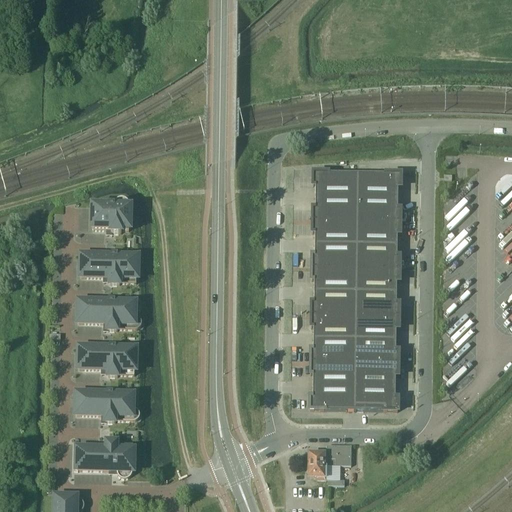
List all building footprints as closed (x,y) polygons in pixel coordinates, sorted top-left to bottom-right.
[(357,201),(357,177),(327,177),(327,176),(312,176),(312,189),(313,189),(313,188),(315,188),(314,201),(357,201)] [(357,201),(397,202),(397,190),(399,190),(400,190),(400,177),(386,177),(357,177),(357,201)] [(357,225),(357,201),(314,201),(314,212),(313,212),(313,211),(312,211),(312,224),(357,225)] [(397,213),(397,202),(357,201),(357,225),(399,225),(399,213),(397,213)] [(114,208),(114,209),(107,209),(107,211),(94,210),(94,209),(90,209),(90,224),(91,224),(91,229),(92,229),(92,233),(110,233),(110,236),(112,236),(113,236),(113,237),(118,237),(118,236),(119,236),(120,236),(120,234),(128,234),(128,229),(129,229),(129,228),(130,228),(130,227),(129,227),(130,218),(130,217),(130,216),(128,216),(128,211),(128,210),(128,209),(128,208),(127,207),(127,206),(126,205),(125,205),(124,204),(123,204),(122,203),(121,203),(120,203),(119,204),(118,204),(117,205),(116,205),(115,206),(114,208)] [(357,248),(357,225),(312,224),(311,236),(312,236),(314,236),(314,247),(357,248)] [(399,237),(399,225),(357,225),(357,248),(396,248),(397,237),(398,237),(399,237)] [(356,272),(357,248),(314,247),(314,259),(312,259),(311,259),(311,271),(356,272)] [(396,260),(396,248),(357,248),(356,272),(399,273),(399,260),(398,260),(396,260)] [(136,263),(136,259),(117,259),(117,257),(110,256),(110,258),(82,258),(82,257),(78,257),(78,271),(79,271),(79,276),(81,276),(80,280),(109,281),(109,287),(110,287),(110,288),(112,288),(116,288),(118,288),(118,287),(119,287),(119,286),(135,286),(136,277),(137,277),(137,276),(138,276),(138,275),(137,275),(137,266),(138,266),(138,265),(137,265),(137,264),(136,263)] [(356,295),(356,272),(311,271),(311,283),(312,283),(313,283),(313,295),(356,295)] [(398,284),(399,273),(356,272),(356,295),(396,296),(396,284),(398,284)] [(356,319),(356,295),(313,295),(313,306),(311,306),(310,318),(356,319)] [(396,307),(396,296),(356,295),(356,319),(398,320),(398,307),(397,307),(396,307)] [(136,320),(135,319),(135,309),(133,309),(133,305),(114,305),(114,303),(107,302),(107,304),(78,304),(78,308),(77,308),(77,309),(76,309),(76,310),(77,310),(77,320),(76,320),(77,321),(77,322),(78,322),(78,326),(107,327),(106,333),(108,333),(108,334),(109,334),(114,334),(115,334),(115,333),(116,333),(116,332),(134,332),(136,332),(138,332),(139,331),(139,330),(140,329),(141,328),(141,327),(141,325),(141,324),(140,323),(140,322),(139,322),(139,321),(138,320),(137,320),(136,320)] [(355,343),(356,319),(310,318),(310,330),(311,330),(313,330),(313,342),(355,343)] [(398,332),(398,320),(356,319),(355,343),(395,343),(395,331),(397,331),(397,332),(398,332)] [(355,366),(355,343),(313,342),(312,353),(311,353),(310,353),(310,366),(355,366)] [(395,355),(395,343),(355,343),(355,366),(397,367),(398,354),(397,354),(397,355),(395,355)] [(110,380),(114,380),(116,380),(116,379),(117,379),(117,378),(133,378),(134,369),(135,369),(135,368),(136,368),(136,367),(135,367),(135,358),(136,358),(136,357),(135,357),(135,356),(134,355),(134,351),(115,351),(115,349),(108,348),(108,350),(80,350),(80,349),(76,349),(76,363),(77,363),(77,368),(79,368),(78,372),(107,373),(107,379),(108,379),(108,380),(110,380)] [(355,390),(355,366),(310,366),(310,378),(310,377),(312,377),(312,389),(355,390)] [(397,379),(397,367),(355,366),(355,390),(395,390),(395,378),(396,378),(396,379),(397,379)] [(354,413),(355,390),(312,389),(312,401),(310,401),(310,400),(309,400),(309,413),(323,413),(354,413)] [(394,402),(395,390),(355,390),(354,413),(382,414),(397,414),(397,401),(396,401),(396,402),(394,402)] [(133,411),(132,411),(133,401),(131,401),(131,397),(112,396),(112,394),(105,394),(105,396),(76,396),(76,400),(75,400),(75,401),(74,401),(74,402),(75,402),(75,412),(74,412),(75,413),(75,414),(76,414),(76,418),(105,419),(104,425),(106,425),(106,426),(107,426),(112,426),(113,426),(113,425),(114,425),(114,424),(132,424),(133,424),(135,424),(136,424),(136,423),(137,423),(138,422),(138,421),(139,420),(139,419),(139,418),(139,417),(139,416),(138,415),(138,414),(137,413),(136,413),(136,412),(134,412),(133,411)] [(131,477),(131,474),(131,470),(133,470),(133,469),(133,468),(133,458),(134,458),(133,458),(133,456),(132,456),(132,447),(116,447),(116,445),(114,445),(113,445),(113,444),(108,444),(108,445),(107,445),(106,445),(106,451),(77,451),(77,455),(75,455),(75,459),(74,459),(74,474),(77,474),(77,473),(110,474),(110,472),(116,473),(116,474),(116,475),(117,477),(118,479),(119,480),(121,481),(123,482),(124,482),(126,482),(127,481),(128,480),(129,479),(130,479),(130,478),(131,477)] [(306,467),(350,467),(351,449),(326,448),(326,456),(308,456),(308,461),(306,462),(306,467)] [(350,469),(350,467),(306,467),(306,474),(308,475),(308,480),(316,480),(316,483),(326,483),(326,468),(350,469)] [(78,501),(76,501),(72,501),(72,499),(70,499),(69,499),(60,499),(60,498),(59,498),(59,499),(58,499),(58,500),(53,500),(53,511),(82,511),(83,511),(83,510),(83,509),(83,508),(83,507),(83,506),(83,505),(82,504),(81,503),(80,502),(79,501),(78,501)]
